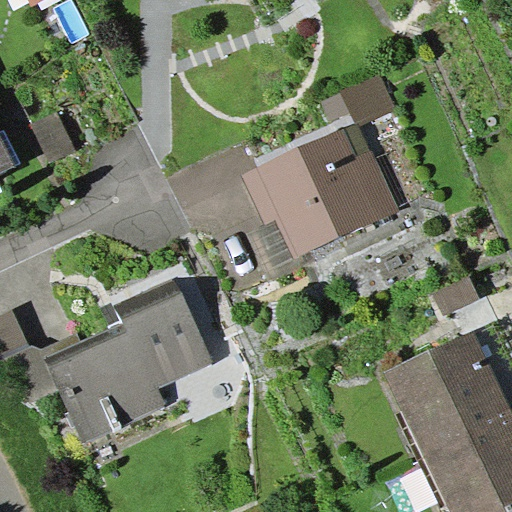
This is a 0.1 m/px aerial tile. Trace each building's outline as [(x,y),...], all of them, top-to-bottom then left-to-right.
[(358,123),(359,125),(397,109),(382,75),(340,90),(342,93),(321,101),(329,120),(350,112),(356,123),(358,123)] [(356,123),(242,174),(266,225),(275,220),(294,262),(299,260),(402,210),(373,149),(371,150),(359,125),(358,123),(356,123)] [(3,130),(0,131),(0,134),(16,166),(21,163),(3,130)] [(0,134),(0,173),(16,166),(0,134)] [(266,225),(248,233),(270,281),(302,266),(299,260),(294,262),(275,220),(266,225)] [(480,298),(469,275),(432,293),(443,316),(480,298)] [(82,342),(45,358),(59,388),(85,443),(169,405),(160,388),(214,362),(182,292),(122,319),(124,323),(82,342)] [(30,345),(12,309),(0,314),(0,359),(5,357),(30,345)] [(387,371),(426,455),(511,416),(511,406),(476,329),(387,371)] [(82,342),(77,332),(43,348),(30,345),(5,357),(25,402),(59,388),(45,358),(82,342)] [(511,511),(511,416),(426,455),(453,511),(511,511)]
